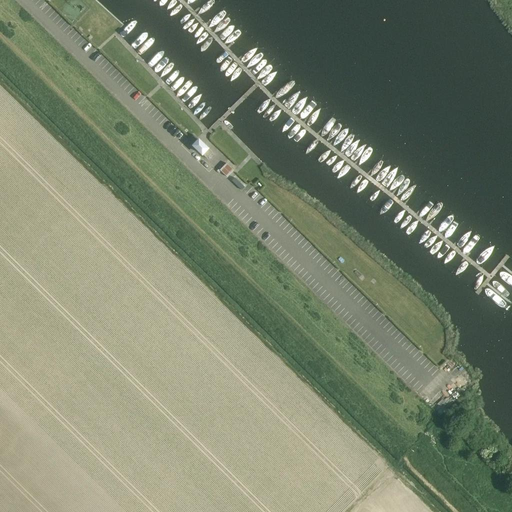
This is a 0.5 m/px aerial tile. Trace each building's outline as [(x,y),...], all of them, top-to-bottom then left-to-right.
[(88,12),(96,5),(92,0),(89,0),(83,5),(88,12)] [(216,149),(221,139),(208,132),(203,141),(216,149)] [(188,141),(206,159),(212,153),(194,136),(188,141)] [(237,172),(243,162),(234,155),(227,165),(237,172)] [(328,261),(331,264),(338,256),(335,253),(328,261)]
